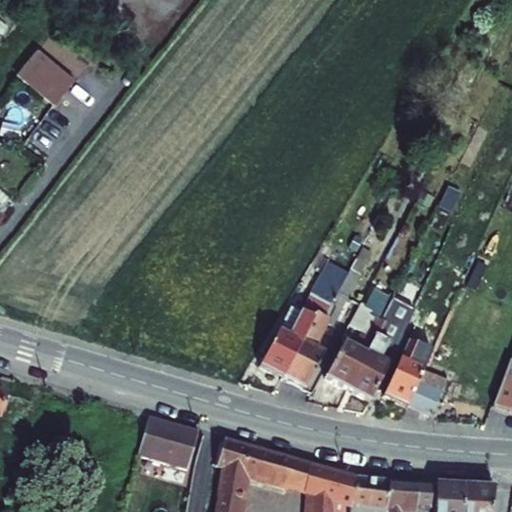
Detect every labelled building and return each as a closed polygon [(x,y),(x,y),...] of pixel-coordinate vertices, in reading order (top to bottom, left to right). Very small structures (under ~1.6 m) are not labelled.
[(26,54),(5,76),(42,109),(63,85),(26,54)] [(415,203),(428,210),(434,199),(421,192),(415,203)] [(350,270),(356,260),(335,249),(328,263),(348,275),(350,270)] [(360,276),(372,254),(362,249),(356,260),(350,270),(360,276)] [(310,295),(330,306),(348,275),(328,263),(310,295)] [(441,264),(436,275),(461,286),(466,276),(441,264)] [(332,329),(360,276),(350,270),(348,275),(330,306),(328,310),(323,319),(316,315),(282,380),(304,392),(324,354),(314,348),(326,325),(332,329)] [(324,379),(347,392),(392,301),(373,291),(364,307),(360,305),(348,327),(361,334),(353,349),(343,343),(324,379)] [(310,295),(308,299),(328,310),(330,306),(310,295)] [(347,392),(369,404),(397,350),(388,345),(395,331),(409,305),(394,297),(392,301),(347,392)] [(259,368),(282,380),(316,315),(323,319),(328,310),(308,299),(300,314),(290,308),(259,368)] [(427,299),(382,398),(407,409),(407,407),(423,373),(412,368),(440,305),(427,299)] [(403,336),(414,308),(409,305),(395,331),(403,336)] [(511,354),(492,407),(511,413),(511,354)] [(407,407),(431,418),(446,382),(423,373),(407,407)] [(197,434),(148,420),(137,456),(165,465),(186,470),(197,434)] [(223,441),(216,469),(221,470),(214,511),(236,511),(243,476),(284,488),(291,461),(223,441)] [(291,461),(284,488),(301,493),(308,466),(291,461)] [(165,465),(161,479),(182,485),(186,470),(165,465)] [(301,493),(300,495),(308,497),(333,503),(347,507),(352,478),(308,466),(301,493)] [(385,511),(386,510),(390,482),(352,478),(347,507),(351,508),(350,511),(385,511)] [(401,511),(402,510),(414,511),(416,484),(390,482),(386,510),(385,511),(401,511)] [(416,484),(414,511),(420,511),(433,511),(435,485),(416,484)] [(433,511),(461,511),(463,487),(435,485),(433,511)] [(489,511),(493,489),(463,487),(461,511),(489,511)] [(332,511),(333,503),(308,497),(306,511),(332,511)]
